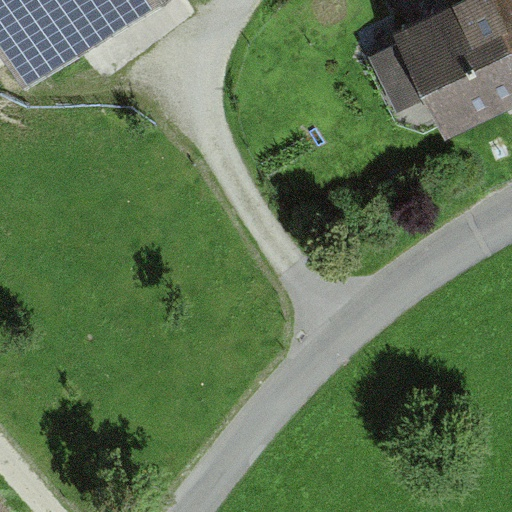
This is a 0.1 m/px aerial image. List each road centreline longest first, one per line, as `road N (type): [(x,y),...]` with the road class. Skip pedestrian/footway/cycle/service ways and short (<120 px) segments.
road 1 (unclassified): [(511,223),(447,258),(347,335),(193,511)]
road 2 (track): [(243,0),(217,36),(205,79),(209,126),(303,280),(347,335)]
